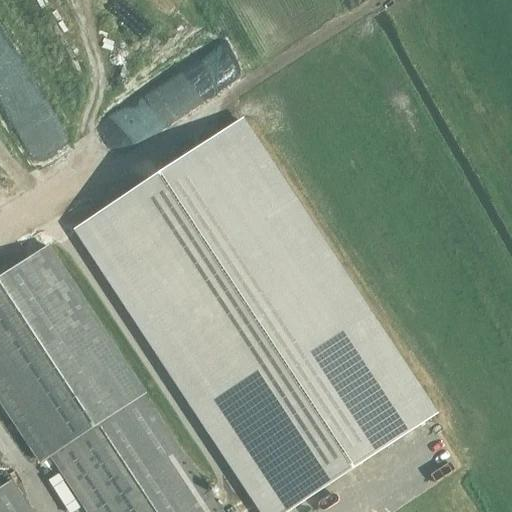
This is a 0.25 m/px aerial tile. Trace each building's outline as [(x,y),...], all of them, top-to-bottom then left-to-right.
[(0,110),(20,143),(47,126),(0,50),(0,110)] [(182,115),(223,86),(201,54),(159,83),(182,115)] [(77,229),(264,511),(287,511),(434,416),(240,122),(77,229)] [(0,401),(41,464),(52,456),(88,511),(219,511),(143,396),(47,250),(0,281),(0,401)] [(0,511),(31,511),(12,482),(0,490),(0,511)]
